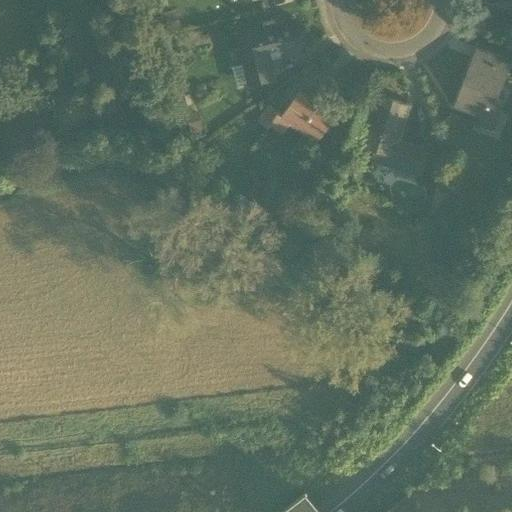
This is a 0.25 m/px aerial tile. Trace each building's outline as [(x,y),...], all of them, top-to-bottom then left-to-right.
[(187,7),(159,14),(164,33),(191,27),(187,7)] [(304,51),(296,20),(234,35),(241,64),(231,67),(236,86),(246,83),(247,87),(274,80),(269,60),(304,51)] [(476,124),(493,129),(504,101),(497,98),(511,60),(477,48),(454,107),(479,116),(476,124)] [(288,125),(314,144),(334,117),(298,91),(282,112),(269,104),(256,121),(265,128),(268,125),(281,135),(288,125)] [(393,175),(415,182),(417,177),(420,178),(429,150),(397,139),(407,107),(376,97),(360,147),(373,152),(370,161),(395,170),(393,175)] [(198,110),(185,113),(188,132),(202,129),(198,110)] [(361,175),(349,171),(344,184),(357,189),(361,175)] [(244,198),(238,195),(233,205),(259,218),(273,190),(253,180),(244,198)]
